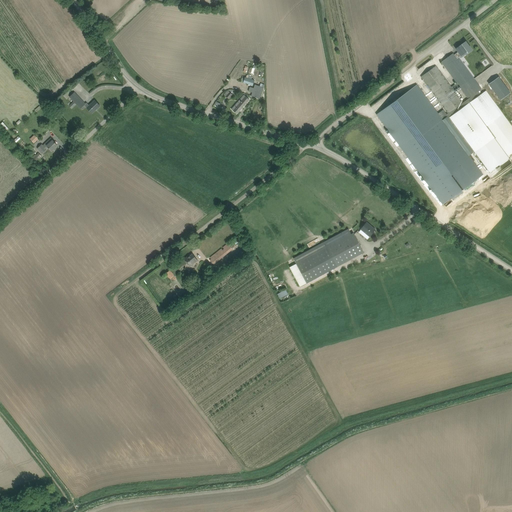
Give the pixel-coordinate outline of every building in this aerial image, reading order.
[(458,57),(466,52),(467,53),(472,50),(466,41),(461,44),(456,49),(458,52),(454,55),(457,59),(458,57)] [(481,89),(468,71),(462,62),(458,57),(457,59),(454,55),(453,53),(443,61),(441,62),(442,62),(444,66),(457,83),(451,87),(439,70),(436,66),(421,77),(424,81),(447,113),(448,113),(447,114),(443,110),(441,112),(438,114),(417,85),(376,114),(443,204),(483,175),(469,155),(443,120),(448,116),(449,117),(452,121),(474,152),(475,152),(488,170),(495,166),(496,168),(501,164),(509,158),(508,156),(511,153),(511,125),(486,90),(484,92),(481,95),(478,91),(481,89)] [(511,89),(500,74),(488,82),(501,99),(511,91),(511,89)] [(245,77),(243,82),(243,83),(251,85),(253,86),(255,80),(252,79),(246,77),(245,77)] [(264,88),(260,86),(255,84),(254,88),(250,86),(249,89),(249,91),(252,93),(251,96),(260,99),(264,88)] [(229,99),(233,95),(227,90),(224,94),(229,99)] [(100,106),(97,102),(95,100),(89,105),(86,103),(85,104),(79,98),(79,97),(78,95),(75,92),(74,92),(69,97),(74,102),(76,104),(80,109),(84,105),(89,110),(92,113),(100,106)] [(244,95),(232,109),(237,114),(250,99),(244,95)] [(64,102),(72,111),(77,106),(69,97),(64,102)] [(35,134),(30,139),(34,143),(39,138),(35,134)] [(57,145),(53,140),(51,137),(43,145),(42,144),(37,149),(42,154),(47,150),(46,149),(48,147),(52,151),(57,145)] [(31,158),(35,162),(41,156),(38,153),(36,155),(35,154),(33,156),(32,154),(30,157),(31,158)] [(376,230),(366,222),(361,229),(359,232),(367,239),(370,236),(370,237),(376,230)] [(351,234),(349,229),(293,258),(307,283),(364,252),(354,233),(351,234)] [(224,249),(223,250),(221,248),(210,257),(211,259),(210,260),(213,265),(233,249),(228,243),(223,247),(224,249)] [(184,259),(187,263),(190,266),(198,260),(193,254),(188,257),(187,256),(184,259)] [(174,275),(170,270),(165,274),(169,278),(170,278),(173,282),(177,279),(174,275)] [(276,293),(279,298),(287,294),(285,289),(276,293)]
